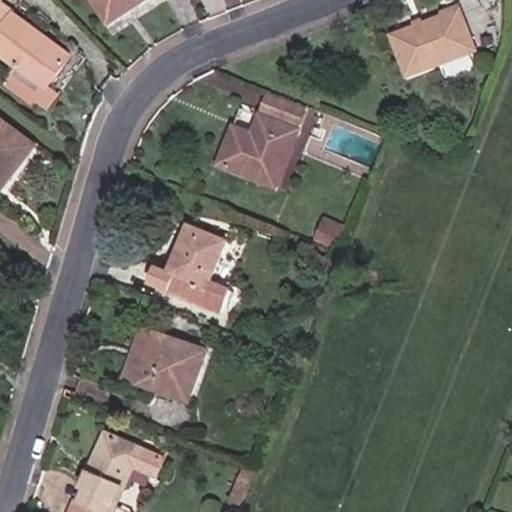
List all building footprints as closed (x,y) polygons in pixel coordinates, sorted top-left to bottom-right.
[(89,0),(111,30),(151,0),(89,0)] [(69,58),(0,4),(0,54),(18,68),(4,85),(28,104),(32,99),(46,111),(58,95),(47,87),(69,58)] [(486,55),(466,8),(400,36),(419,81),(486,55)] [(281,125),(288,109),(269,101),(262,117),(281,125)] [(48,144),(0,110),(0,185),(12,194),(48,144)] [(253,140),(261,122),(241,113),(233,131),(253,140)] [(276,194),(300,138),(261,122),(253,140),(233,131),(217,168),(276,194)] [(316,242),(339,252),(349,228),(324,219),(316,242)] [(202,289),(221,242),(184,226),(176,244),(179,245),(168,273),(159,270),(153,285),(214,311),(220,296),(202,289)] [(153,285),(159,270),(152,267),(146,282),(153,285)] [(124,373),(136,378),(153,328),(142,324),(124,373)] [(136,378),(187,396),(205,347),(153,328),(136,378)] [(58,511),(106,511),(126,462),(153,472),(159,457),(92,430),(71,481),(79,484),(71,504),(63,501),(58,511)]
